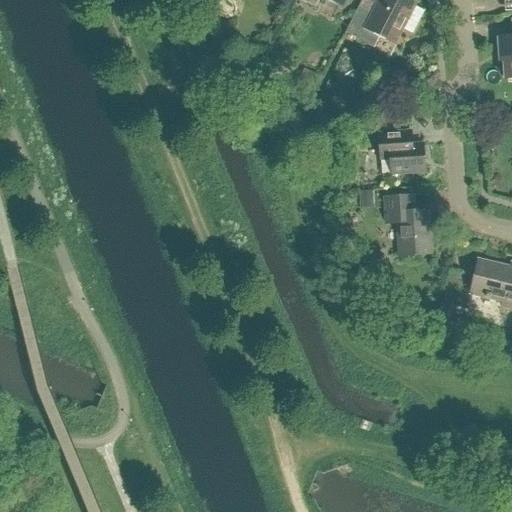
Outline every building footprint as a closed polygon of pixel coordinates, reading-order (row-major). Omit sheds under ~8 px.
[(286,13),(292,0),(277,0),(274,7),(286,13)] [(347,0),(297,0),(315,8),(318,0),(324,0),(343,9),(347,0)] [(425,12),(401,0),(380,0),(377,6),(365,0),(362,0),(345,34),(374,49),(381,35),(396,43),(402,29),(413,35),(425,12)] [(511,79),(511,39),(499,40),(500,54),(503,54),(505,80),(511,79)] [(349,65),(332,76),(337,84),(355,74),(349,65)] [(305,72),(298,86),(308,91),(314,94),(315,92),(321,79),(305,72)] [(401,133),(401,124),(382,126),(383,135),(378,135),(380,161),(390,160),(391,176),(426,174),(424,146),(413,146),(413,132),(401,133)] [(372,206),(372,189),(359,189),(359,206),(372,206)] [(412,214),(411,198),(385,200),(386,225),(397,225),(399,257),(431,255),(428,213),(412,214)] [(510,270),(478,262),(470,295),(502,303),(501,308),(511,310),(511,265),(510,270)]
